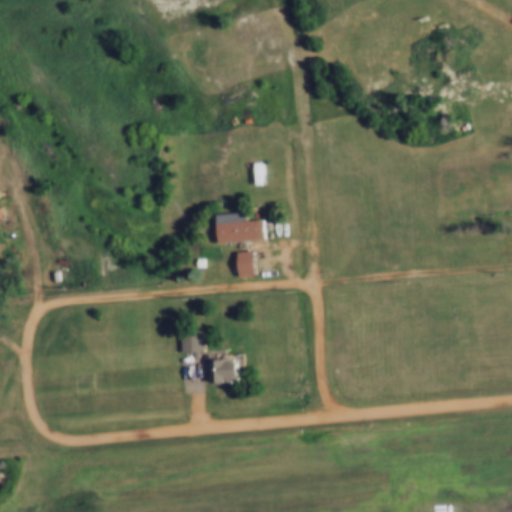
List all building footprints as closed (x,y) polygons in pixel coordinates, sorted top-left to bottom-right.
[(511,214),(511,192),(511,193),(511,198),(511,205),(498,206),(499,216),(511,214)] [(211,222),(257,218),(259,239),(213,242),(211,222)] [(231,252),(246,251),(248,273),(233,274),(231,252)] [(175,332),(194,330),(196,350),(176,352),(175,332)] [(230,360),(232,382),(205,384),(203,359),(226,357),(226,360),(230,360)]
